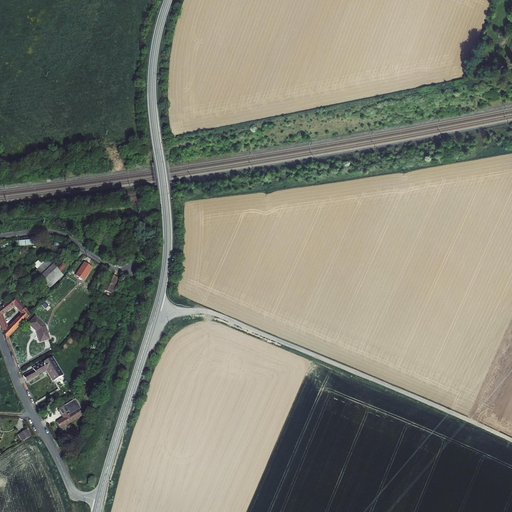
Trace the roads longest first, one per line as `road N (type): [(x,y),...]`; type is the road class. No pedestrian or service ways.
road 1 (tertiary): [(168,0),(151,72),(166,265),(98,500)]
road 2 (track): [(156,309),(214,313),(511,440)]
road 3 (residential): [(0,336),(72,492),(98,500)]
road 4 (residential): [(132,273),(62,233),(0,237)]
